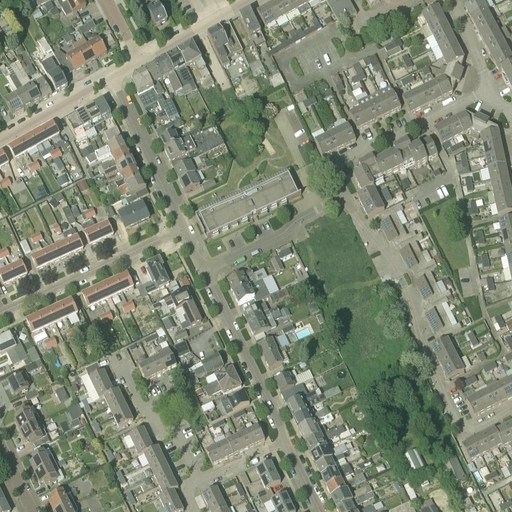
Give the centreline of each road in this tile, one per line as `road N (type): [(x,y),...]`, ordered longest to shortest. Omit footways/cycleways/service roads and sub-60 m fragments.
road 1 (residential): [(511,406),(459,430),(418,337),(419,319),(345,194)]
road 2 (residential): [(0,314),(185,232)]
road 3 (residential): [(345,194),(337,177),(342,159),(490,89)]
road 4 (residential): [(285,442),(202,272)]
road 5 (residential): [(185,232),(111,78)]
road 6 (residential): [(202,272),(345,194)]
road 7 (residential): [(0,143),(111,78)]
road 8 (residential): [(141,63),(250,0)]
